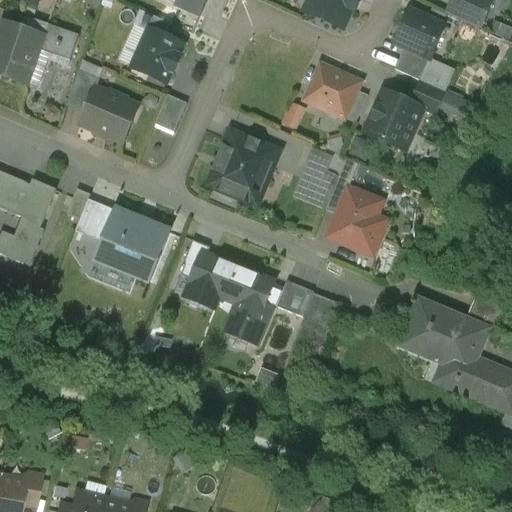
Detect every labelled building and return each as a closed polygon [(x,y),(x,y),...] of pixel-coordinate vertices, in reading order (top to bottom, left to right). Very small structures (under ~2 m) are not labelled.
[(161,0),(197,15),(203,0),(161,0)] [(311,0),(316,12),(338,22),(348,18),(352,10),(356,12),(361,0),(311,0)] [(453,0),(447,16),(480,30),(493,1),(490,0),(453,0)] [(445,28),(411,13),(396,46),(405,50),(431,61),(445,28)] [(139,29),(149,34),(150,31),(165,38),(171,26),(146,14),(139,29)] [(44,38),(4,24),(0,34),(0,76),(28,86),(39,52),(44,38)] [(79,37),(48,26),(44,38),(39,52),(71,62),(79,37)] [(149,34),(132,70),(167,86),(184,47),(165,38),(150,31),(149,34)] [(431,61),(405,50),(395,71),(422,84),(423,84),(423,83),(421,82),(425,73),(431,61)] [(361,85),(321,67),(305,102),(345,120),(361,85)] [(423,84),(422,84),(412,105),(422,110),(435,116),(445,94),(423,84)] [(126,101),(109,93),(108,96),(96,90),(81,125),(97,132),(96,134),(108,140),(109,137),(123,143),(138,109),(125,103),(126,101)] [(412,105),(386,94),(367,136),(403,152),(422,110),(412,105)] [(172,95),(162,125),(181,132),(192,102),(172,95)] [(310,107),(298,101),(289,118),(302,124),(310,107)] [(279,153),(231,133),(209,187),(257,207),(279,153)] [(314,147),(293,198),(325,212),(326,212),(339,178),(328,174),(335,156),(314,147)] [(38,190),(0,174),(0,211),(20,219),(12,239),(0,234),(0,256),(29,269),(44,232),(41,230),(57,191),(40,185),(38,190)] [(339,178),(326,212),(337,216),(348,189),(349,189),(351,183),(339,178)] [(387,222),(362,212),(368,197),(349,189),(348,189),(337,216),(328,239),(373,257),(387,222)] [(78,191),(67,215),(81,221),(91,196),(78,191)] [(76,233),(102,244),(115,212),(89,202),(76,233)] [(115,212),(102,244),(95,260),(97,261),(136,277),(151,283),(170,235),(115,212)] [(181,278),(193,282),(203,257),(207,258),(210,250),(193,243),(183,267),(185,268),(181,278)] [(225,299),(237,272),(221,265),(221,264),(207,258),(203,257),(193,282),(186,298),(215,310),(220,297),(225,299)] [(136,277),(97,261),(90,278),(129,294),(136,277)] [(237,272),(225,299),(238,305),(226,333),(258,346),(273,307),(276,308),(283,293),(272,289),(274,286),(238,271),(237,272)] [(314,294),(287,283),(283,293),(276,308),(303,319),(313,295),(314,294)] [(339,306),(313,295),(303,319),(299,329),(325,339),(339,306)] [(505,308),(477,296),(466,322),(488,331),(488,332),(494,335),(505,308)] [(466,322),(420,303),(402,347),(462,372),(454,391),(507,413),(502,426),(511,430),(511,375),(476,361),(488,332),(488,331),(466,322)] [(39,477),(29,475),(24,479),(23,483),(23,487),(24,487),(20,504),(34,507),(39,477)] [(23,483),(0,478),(0,511),(18,511),(20,504),(24,487),(23,487),(23,483)] [(101,511),(104,502),(81,496),(75,499),(72,510),(71,511),(101,511)] [(104,502),(101,511),(129,511),(130,508),(129,508),(104,502)] [(135,502),(129,505),(129,508),(130,508),(129,511),(143,511),(145,505),(135,502)]
